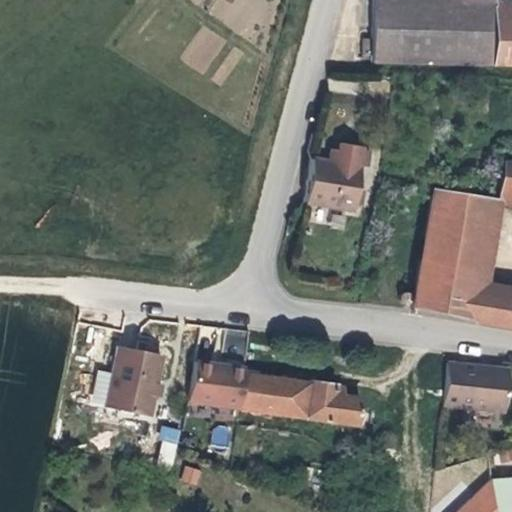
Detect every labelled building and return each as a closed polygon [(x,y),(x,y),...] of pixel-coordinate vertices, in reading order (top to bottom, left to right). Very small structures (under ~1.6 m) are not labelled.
[(511,17),(490,17),(490,0),(370,0),(368,61),(511,64),(511,17)] [(382,95),(382,83),(327,80),(327,92),(382,95)] [(324,161),(308,158),(300,201),(347,210),(354,167),(357,147),(334,143),(333,150),(326,149),(324,161)] [(500,202),(511,203),(511,163),(500,162),(494,201),(500,202)] [(511,285),(487,281),(500,202),(494,201),(430,191),(411,308),(411,309),(463,321),(511,328),(511,285)] [(106,407),(149,416),(153,398),(153,397),(152,395),(153,386),(156,385),(156,382),(162,357),(118,348),(106,407)] [(236,408),(241,375),(242,370),(224,366),(224,368),(216,366),(211,365),(212,363),(194,359),(185,399),(236,409),(236,408)] [(479,368),(445,364),(440,407),(502,414),(506,376),(479,373),(479,368)] [(310,383),(241,375),(236,408),(305,417),(310,383)] [(156,382),(156,385),(153,386),(152,395),(153,397),(153,398),(158,398),(161,383),(156,382)] [(330,387),(310,383),(305,417),(352,426),(356,398),(338,396),(330,395),(330,387)] [(330,387),(330,395),(338,396),(338,388),(330,387)] [(215,425),(210,444),(225,448),(230,429),(215,425)] [(157,466),(173,468),(178,428),(162,426),(157,466)] [(198,485),(201,470),(184,465),(180,480),(198,485)] [(511,511),(511,476),(489,478),(491,511),(511,511)]
